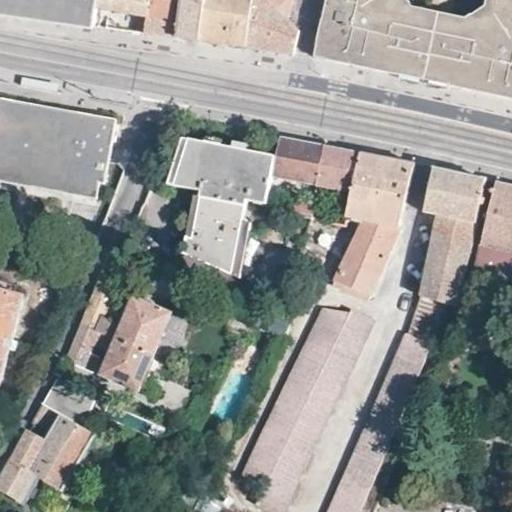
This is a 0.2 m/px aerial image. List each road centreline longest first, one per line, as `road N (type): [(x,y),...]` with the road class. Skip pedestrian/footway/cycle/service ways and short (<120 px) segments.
road 1 (residential): [(0,456),(54,362),(172,88)]
road 2 (residential): [(172,88),(511,162)]
road 3 (residential): [(316,0),(301,77),(511,124)]
